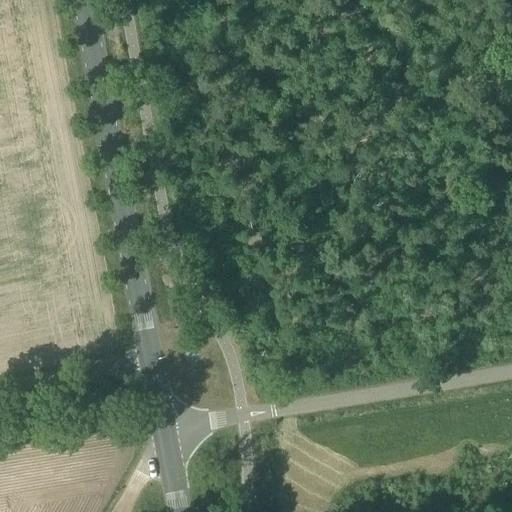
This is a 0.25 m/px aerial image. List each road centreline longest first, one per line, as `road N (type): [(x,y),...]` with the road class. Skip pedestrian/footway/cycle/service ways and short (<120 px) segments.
road 1 (secondary): [(166,432),(83,0)]
road 2 (unclassified): [(166,432),(511,373)]
